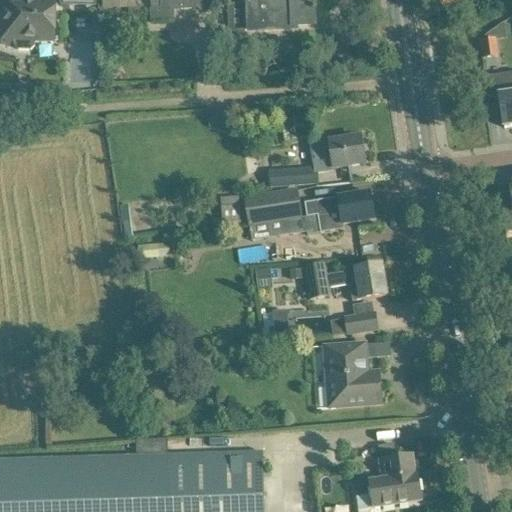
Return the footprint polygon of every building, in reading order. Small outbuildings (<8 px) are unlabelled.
[(151,24),(175,23),(174,12),(225,9),(224,0),(160,0),(161,10),(151,11),(151,24)] [(314,7),(313,0),(291,0),(269,2),(269,0),(248,2),(250,32),(295,30),(296,27),(315,26),(314,11),(316,11),(316,7),(314,7)] [(456,0),(436,0),(443,10),(456,0)] [(55,43),(56,2),(3,1),(2,45),(14,46),(14,47),(19,51),(31,52),(35,48),(35,43),(55,43)] [(495,39),(480,41),(482,60),(497,57),(495,39)] [(511,74),(498,77),(485,79),(488,100),(500,98),(504,129),(511,127),(511,74)] [(365,165),(361,138),(310,146),(313,162),(317,161),(318,172),(346,168),(365,165)] [(271,189),(318,186),(317,169),(269,172),(271,189)] [(511,218),(511,182),(510,183),(511,194),(500,196),(504,220),(511,218)] [(250,228),(301,220),(297,192),(246,200),(250,228)] [(374,221),(370,194),(319,202),(306,204),(308,219),(319,218),(321,235),(345,231),(344,226),(374,221)] [(223,227),(242,225),(239,198),(220,200),(223,227)] [(140,261),(170,259),(170,245),(139,247),(140,261)] [(297,261),(296,247),(251,248),(251,262),(297,261)] [(327,277),(326,267),(304,270),(310,303),(332,299),(330,290),(350,287),(353,303),(361,302),(387,298),(382,267),(356,272),(327,277)] [(301,270),(291,270),(291,280),(301,279),(301,270)] [(270,271),(255,273),(257,287),(272,286),(270,271)] [(344,320),(331,322),(333,339),(346,337),(378,332),(376,315),(374,315),(355,318),(344,320)] [(273,330),(262,331),(263,340),(274,339),(273,330)] [(368,374),(366,345),(324,348),(329,410),(383,406),(380,373),(368,374)] [(188,357),(194,371),(210,365),(204,350),(188,357)] [(171,425),(166,420),(159,422),(157,429),(162,434),(169,432),(171,425)] [(334,452),(320,455),(327,490),(341,487),(334,452)] [(0,511),(265,511),(263,454),(0,462),(0,511)] [(416,475),(413,458),(380,463),(383,481),(370,483),(372,496),(357,499),(359,511),(358,511),(380,511),(380,509),(422,503),(418,475),(416,475)]
